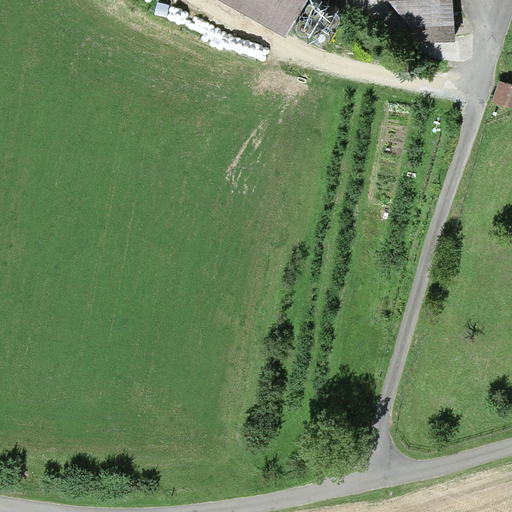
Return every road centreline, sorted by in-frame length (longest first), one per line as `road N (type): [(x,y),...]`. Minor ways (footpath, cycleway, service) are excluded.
road 1 (track): [(377,478),(378,423),(402,335),(508,0)]
road 2 (track): [(511,445),(194,511)]
road 3 (track): [(190,0),(320,66),(477,85)]
